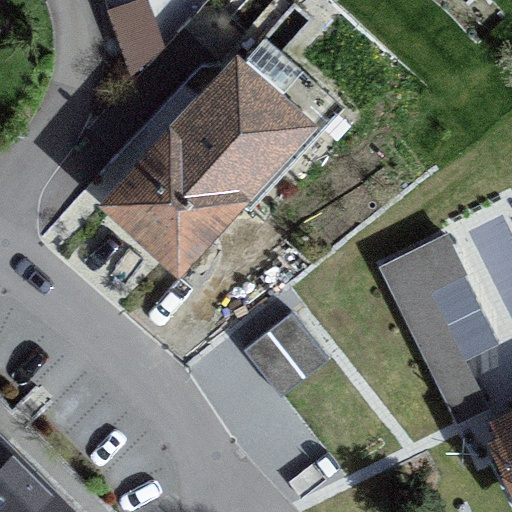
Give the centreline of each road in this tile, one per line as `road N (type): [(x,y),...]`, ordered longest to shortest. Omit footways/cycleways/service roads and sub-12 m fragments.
road 1 (residential): [(223,495),(151,382),(90,318),(0,250)]
road 2 (residential): [(0,212),(76,74),(74,0)]
